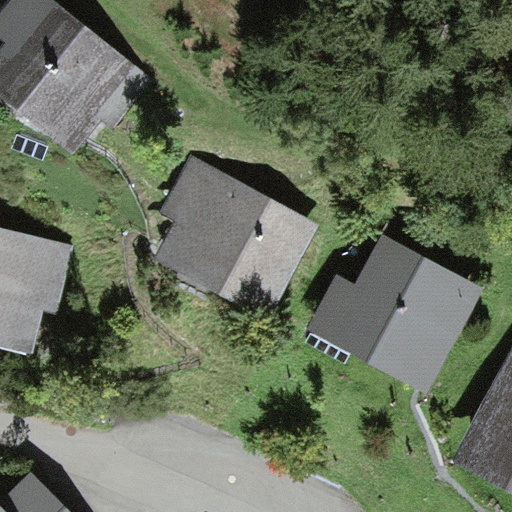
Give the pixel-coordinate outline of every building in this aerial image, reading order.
[(115,110),(137,83),(36,0),(16,0),(0,20),(0,24),(21,42),(0,68),(61,118),(84,90),(95,99),(92,103),(95,106),(101,99),(115,110)] [(179,204),(194,212),(176,246),(267,295),(303,229),(196,172),(179,204)] [(0,240),(0,322),(25,329),(39,272),(52,275),(58,255),(0,240)] [(387,251),(361,300),(338,288),(325,313),(329,329),(341,335),(346,326),(425,369),(466,293),(387,251)] [(511,376),(473,448),(511,469),(511,376)] [(56,511),(47,503),(38,511),(56,511)]
